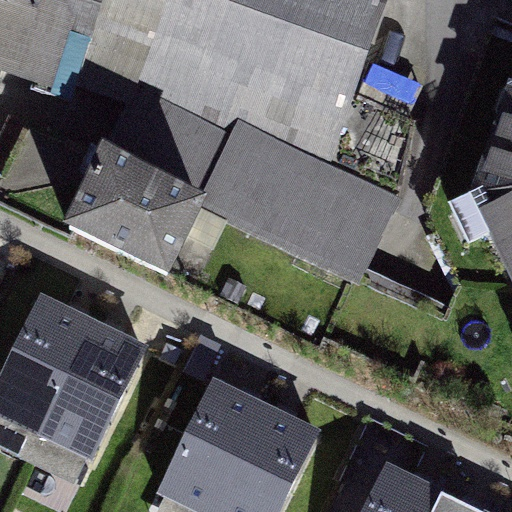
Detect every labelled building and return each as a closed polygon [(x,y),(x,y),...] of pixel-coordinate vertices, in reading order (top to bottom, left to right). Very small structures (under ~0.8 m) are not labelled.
[(0,0),(0,103),(72,125),(79,104),(110,6),(101,3),(102,0),(0,0)] [(358,105),(395,0),(102,0),(101,3),(110,6),(79,104),(128,119),(106,160),(202,206),(199,211),(361,294),(402,213),(418,133),(358,105)] [(511,111),(509,113),(471,222),(511,305),(511,111)] [(0,194),(72,229),(103,167),(30,135),(6,184),(0,180),(0,194)] [(202,206),(106,160),(103,167),(72,229),(68,237),(165,285),(199,211),(202,206)] [(148,365),(39,314),(0,396),(0,439),(92,483),(148,365)] [(290,511),(320,449),(212,398),(157,511),(290,511)] [(449,511),(387,482),(372,511),(449,511)]
